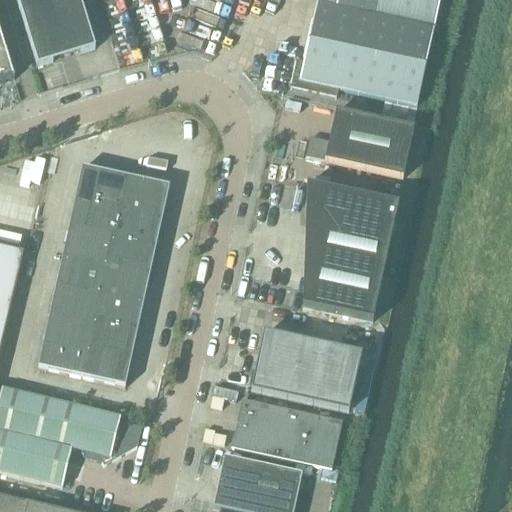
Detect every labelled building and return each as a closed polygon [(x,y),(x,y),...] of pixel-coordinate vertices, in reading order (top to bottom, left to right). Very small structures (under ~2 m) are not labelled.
[(15,0),(37,68),(53,63),(55,58),(74,52),(79,55),(95,50),(79,0),(15,0)] [(378,0),(375,18),(317,5),(304,65),(296,63),(290,90),(336,101),(338,93),(416,110),(440,0),(378,0)] [(0,84),(14,81),(14,79),(13,79),(0,37),(0,84)] [(305,160),(324,164),(402,181),(413,131),(335,114),(329,145),(309,140),(305,160)] [(82,170),(74,206),(117,216),(125,180),(82,170)] [(125,180),(117,216),(161,225),(169,190),(125,180)] [(302,303),(302,309),(372,325),(398,208),(306,188),(305,213),(322,217),(303,303),(302,303)] [(74,206),(68,233),(111,243),(117,216),(74,206)] [(117,216),(111,243),(155,253),(161,225),(117,216)] [(68,233),(62,261),(105,270),(111,243),(68,233)] [(111,243),(105,270),(149,280),(155,253),(111,243)] [(0,350),(23,255),(0,249),(0,350)] [(62,261),(56,288),(99,298),(105,270),(62,261)] [(105,270),(99,298),(143,307),(149,280),(105,270)] [(56,288),(50,315),(93,325),(99,298),(56,288)] [(99,298),(93,325),(137,335),(143,307),(99,298)] [(50,315),(43,343),(87,352),(93,325),(50,315)] [(93,325),(87,352),(131,362),(137,335),(93,325)] [(264,336),(251,394),(290,403),(303,345),(264,336)] [(37,371),(81,380),(87,352),(43,343),(37,371)] [(303,345),(290,403),(319,410),(332,351),(303,345)] [(332,351),(319,410),(348,416),(361,358),(332,351)] [(87,352),(81,380),(125,390),(131,362),(87,352)] [(119,425),(120,421),(1,392),(0,397),(0,476),(62,491),(71,452),(97,459),(103,469),(137,450),(141,430),(119,425)] [(232,445),(231,451),(331,473),(331,472),(341,426),(241,403),(232,445)] [(212,511),(216,511),(293,511),(301,478),(223,460),(212,511)] [(50,511),(0,500),(0,511),(50,511)]
